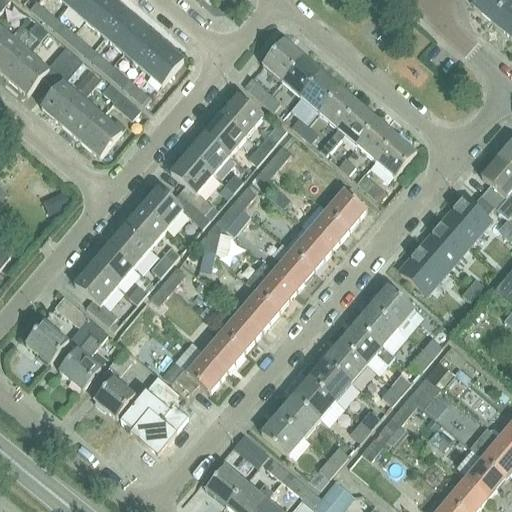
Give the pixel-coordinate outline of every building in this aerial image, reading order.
[(0,0),(0,54),(11,42),(0,32),(0,17),(10,5),(4,0),(0,0)] [(54,0),(67,10),(75,0),(54,0)] [(107,1),(106,0),(75,0),(67,10),(86,26),(107,1)] [(480,0),(473,10),(492,26),(509,4),(506,1),(504,0),(480,0)] [(107,1),(86,26),(105,42),(126,17),(107,1)] [(511,6),(509,4),(492,26),(510,41),(511,38),(511,6)] [(56,23),(36,7),(30,15),(50,31),(56,23)] [(145,33),(126,17),(105,42),(124,58),(145,33)] [(75,39),(56,23),(50,31),(69,47),(75,39)] [(38,28),(30,37),(41,47),(49,38),(38,28)] [(124,58),(134,67),(143,74),(164,49),(145,33),(124,58)] [(69,47),(88,63),(94,55),(75,39),(69,47)] [(30,59),(11,42),(0,54),(0,77),(8,84),(30,59)] [(263,71),(282,88),(304,62),(285,45),(263,71)] [(184,66),(164,49),(143,74),(162,91),(184,66)] [(48,74),(30,59),(8,84),(28,101),(43,83),(50,89),(75,60),(66,53),(48,74)] [(113,71),(94,55),(88,63),(107,79),(113,71)] [(75,60),(50,89),(57,95),(42,113),(62,131),(84,105),(65,88),(83,67),(75,60)] [(323,78),(304,62),(282,88),(301,104),(323,78)] [(107,79),(125,95),(132,87),(113,71),(107,79)] [(87,99),(100,84),(90,76),(78,91),(87,99)] [(342,94),(323,78),(301,104),(320,120),(342,94)] [(263,108),(271,99),(253,84),(245,93),(263,108)] [(151,103),(132,87),(125,95),(145,111),(151,103)] [(104,98),(115,108),(122,99),(111,90),(104,98)] [(338,136),(360,110),(342,94),(320,120),(338,136)] [(122,99),(115,108),(114,109),(134,126),(142,116),(122,99)] [(281,108),(271,99),(263,108),(274,117),(281,108)] [(222,120),(246,140),(262,122),(237,101),(222,120)] [(103,121),(84,105),(62,131),(81,147),(103,121)] [(360,110),(338,136),(320,157),(326,162),(344,140),(357,151),(379,125),(360,110)] [(229,160),(246,140),(222,120),(205,139),(229,160)] [(117,125),(113,130),(103,121),(81,147),(100,163),(127,133),(117,125)] [(301,141),(309,132),(299,124),(291,133),(301,141)] [(376,167),(398,141),(379,125),(357,151),(376,167)] [(319,140),(309,132),(301,141),(311,149),(319,140)] [(205,139),(188,158),(212,179),(229,160),(205,139)] [(417,158),(398,141),(376,167),(395,184),(417,158)] [(260,153),(267,159),(276,149),(269,142),(260,153)] [(511,146),(498,163),(511,175),(511,146)] [(282,151),(269,166),(278,174),(291,159),(282,151)] [(257,171),(267,159),(260,153),(250,164),(257,171)] [(197,197),(212,179),(188,158),(171,179),(186,191),(180,198),(211,225),(219,216),(197,197)] [(490,190),(481,201),(493,212),(508,224),(511,219),(511,175),(498,163),(481,183),(490,190)] [(344,164),(338,171),(349,181),(356,174),(344,164)] [(269,166),(256,182),(265,189),(278,174),(269,166)] [(226,191),(234,198),(244,187),(236,180),(226,191)] [(365,180),(358,188),(377,205),(384,197),(365,180)] [(234,207),(242,215),(256,199),(247,192),(234,207)] [(183,216),(197,228),(203,234),(211,225),(180,198),(173,207),(158,194),(142,212),(167,234),(183,216)] [(278,194),(270,203),(282,214),(290,205),(278,194)] [(58,199),(54,201),(60,215),(63,214),(71,210),(65,196),(58,199)] [(345,196),(345,197),(327,217),(350,236),(368,215),(345,196)] [(445,225),(471,247),(490,226),(486,222),(494,213),(481,202),(473,211),(464,203),(445,225)] [(251,222),(242,215),(234,207),(217,227),(225,234),(234,242),(251,222)] [(333,256),(350,236),(327,217),(320,210),(302,231),(310,237),(310,236),(333,256)] [(151,254),(167,234),(142,212),(125,232),(151,254)] [(424,250),(450,272),(471,247),(445,225),(424,250)] [(215,260),(218,250),(220,240),(225,234),(217,227),(209,237),(204,255),(203,257),(215,260)] [(134,273),(151,254),(125,232),(109,251),(134,273)] [(310,236),(310,237),(293,256),(316,276),(333,256),(310,236)] [(450,272),(424,250),(400,277),(426,300),(450,272)] [(93,269),(119,291),(134,273),(109,251),(93,269)] [(0,274),(10,262),(0,253),(0,274)] [(211,278),(215,260),(203,257),(204,255),(199,254),(195,253),(192,264),(196,265),(200,266),(198,275),(211,278)] [(163,265),(171,271),(181,260),(173,254),(163,265)] [(298,297),(316,276),(293,256),(275,277),(298,297)] [(161,283),(171,271),(163,265),(153,276),(161,283)] [(298,297),(275,277),(264,267),(246,287),(258,297),(281,317),(298,297)] [(102,310),(119,291),(93,269),(75,291),(93,306),(86,314),(109,333),(118,323),(102,310)] [(163,288),(173,296),(187,281),(177,272),(163,288)] [(511,275),(495,296),(511,310),(511,275)] [(475,285),(469,293),(477,300),(484,292),(475,285)] [(159,312),(173,296),(163,288),(150,304),(159,312)] [(131,303),(139,310),(148,298),(140,291),(131,303)] [(415,315),(403,305),(388,292),(371,311),(399,334),(415,315)] [(462,301),(470,308),(477,300),(469,293),(462,301)] [(263,338),(281,317),(258,297),(240,318),(263,338)] [(55,314),(80,334),(89,323),(64,303),(55,314)] [(446,308),(438,319),(449,327),(456,316),(446,308)] [(383,352),(399,334),(371,311),(356,329),(383,352)] [(240,318),(223,338),(245,358),(263,338),(240,318)] [(69,347),(70,347),(57,336),(62,330),(51,320),(26,349),(38,359),(36,362),(47,371),(49,368),(51,370),(69,347)] [(110,341),(100,333),(89,323),(80,334),(70,347),(69,347),(78,354),(60,377),(83,396),(101,374),(90,365),(110,341)] [(367,370),(377,359),(388,369),(394,362),(383,352),(356,329),(340,347),(367,370)] [(228,378),(245,358),(223,338),(205,359),(228,378)] [(423,354),(434,364),(443,353),(432,343),(423,354)] [(352,388),(367,370),(340,347),(325,365),(352,388)] [(452,352),(445,360),(459,373),(466,364),(458,357),(452,352)] [(114,365),(109,372),(118,379),(134,361),(124,353),(124,354),(114,365)] [(423,375),(434,364),(423,354),(413,366),(423,375)] [(228,378),(205,359),(188,378),(176,368),(164,381),(173,389),(177,384),(193,398),(200,390),(210,399),(228,378)] [(336,407),(352,388),(325,365),(309,383),(336,407)] [(439,367),(426,383),(435,390),(442,396),(455,380),(445,372),(439,367)] [(401,380),(391,391),(402,400),(412,388),(401,380)] [(114,382),(108,390),(95,406),(96,407),(94,409),(104,417),(106,415),(117,424),(130,408),(136,401),(134,398),(124,391),(114,382)] [(185,406),(170,393),(158,383),(121,427),(159,459),(189,423),(178,415),(185,406)] [(336,407),(309,383),(293,401),(320,425),(336,407)] [(435,390),(426,383),(414,396),(423,404),(435,390)] [(392,411),(402,400),(391,391),(382,403),(392,411)] [(293,401),(278,420),(305,443),(320,425),(293,401)] [(405,407),(390,425),(399,432),(414,415),(405,407)] [(370,416),(360,428),(370,437),(380,425),(370,416)] [(289,462),(305,443),(278,420),(262,438),(289,462)] [(431,424),(426,430),(433,436),(438,430),(431,424)] [(408,440),(399,432),(390,425),(380,437),(381,438),(376,444),(375,443),(374,444),(383,451),(388,456),(392,451),(394,452),(391,456),(393,458),(408,440)] [(361,448),(370,437),(360,428),(350,439),(361,448)] [(511,429),(500,444),(511,454),(511,429)] [(244,440),(234,453),(242,459),(252,447),(247,443),(244,440)] [(371,465),(381,453),(383,451),(374,444),(350,473),(369,489),(381,474),(371,465)] [(506,484),(511,476),(511,454),(500,444),(483,465),(506,484)] [(339,453),(329,464),(339,473),(349,462),(339,453)] [(339,473),(329,464),(310,487),(320,495),(339,473)] [(281,487),(289,477),(274,465),(266,474),(281,487)] [(488,504),(506,484),(483,465),(466,485),(488,504)] [(205,495),(226,511),(246,488),(225,471),(205,495)] [(289,477),(281,487),(301,504),(309,494),(289,477)] [(482,511),(488,504),(466,485),(448,506),(455,511),(482,511)] [(309,494),(301,504),(310,511),(329,511),(345,494),(336,486),(320,504),(309,494)] [(226,511),(261,511),(267,505),(246,488),(226,511)] [(345,494),(329,511),(346,511),(355,502),(345,494)]
